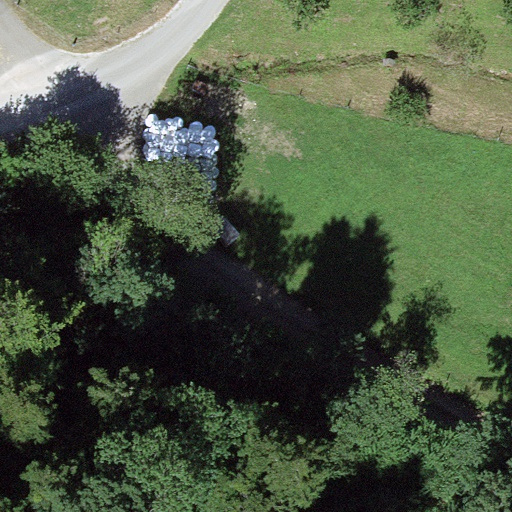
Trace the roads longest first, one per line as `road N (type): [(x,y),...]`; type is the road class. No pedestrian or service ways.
road 1 (track): [(0,37),(64,104),(341,349),(511,438)]
road 2 (residential): [(64,104),(177,30),(200,0)]
